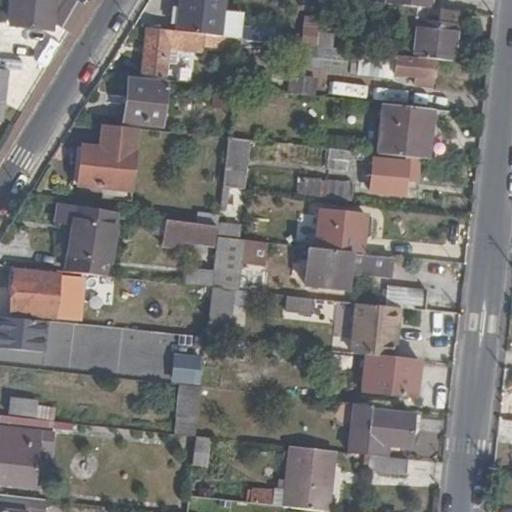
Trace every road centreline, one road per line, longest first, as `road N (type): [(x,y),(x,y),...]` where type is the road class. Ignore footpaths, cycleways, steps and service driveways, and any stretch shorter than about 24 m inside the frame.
road 1 (residential): [(462,511),(511,78)]
road 2 (tertiary): [(0,192),(119,0)]
